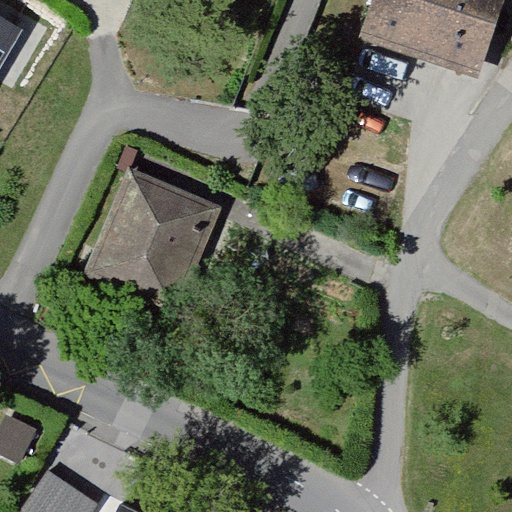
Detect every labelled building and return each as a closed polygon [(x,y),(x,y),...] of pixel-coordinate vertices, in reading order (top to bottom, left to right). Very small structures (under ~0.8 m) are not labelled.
[(501,0),(374,0),(357,52),(472,90),(501,0)] [(0,9),(0,53),(18,19),(0,9)] [(213,225),(125,186),(80,287),(168,326),(213,225)] [(85,511),(93,500),(44,468),(16,511),(85,511)] [(142,511),(112,498),(105,511),(142,511)]
